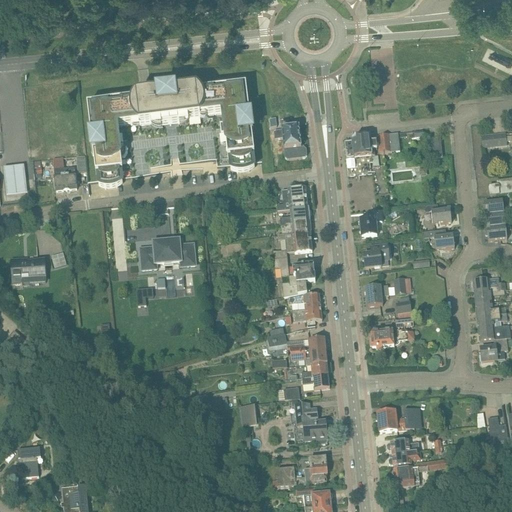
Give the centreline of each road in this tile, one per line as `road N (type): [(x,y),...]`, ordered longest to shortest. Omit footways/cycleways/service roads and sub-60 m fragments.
road 1 (residential): [(0,218),(328,174)]
road 2 (tertiary): [(0,64),(288,37)]
road 3 (tertiary): [(352,382),(328,174)]
road 4 (tertiary): [(511,4),(339,27)]
road 5 (tertiary): [(340,42),(511,27)]
road 6 (residential): [(472,256),(458,118)]
road 7 (residential): [(460,383),(455,274),(472,256)]
road 8 (tertiary): [(366,511),(352,382)]
